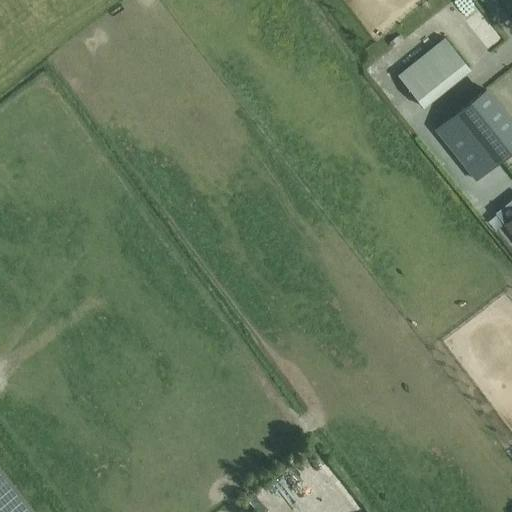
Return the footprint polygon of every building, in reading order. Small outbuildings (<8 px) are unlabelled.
[(445,37),(397,75),(423,108),(471,70),(445,37)] [(394,72),(379,83),(405,120),(420,109),(394,72)] [(511,117),(487,87),(434,129),(475,181),(511,151),(511,117)] [(511,199),(495,212),(504,224),(503,225),(511,235),(511,199)] [(34,511),(0,466),(0,511),(34,511)]
